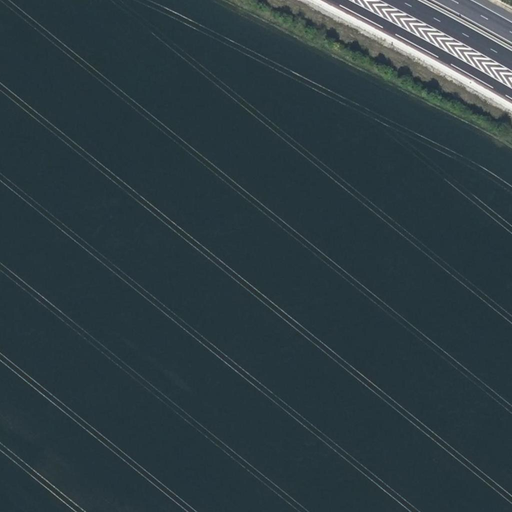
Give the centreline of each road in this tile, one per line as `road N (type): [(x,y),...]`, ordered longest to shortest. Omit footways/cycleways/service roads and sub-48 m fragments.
road 1 (motorway): [(341,0),(511,89)]
road 2 (motorway): [(399,0),(511,58)]
